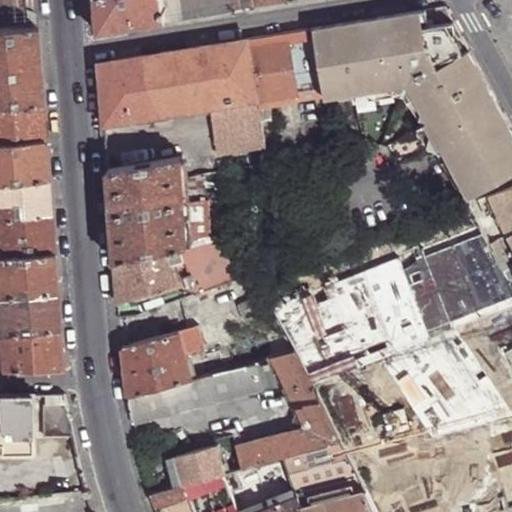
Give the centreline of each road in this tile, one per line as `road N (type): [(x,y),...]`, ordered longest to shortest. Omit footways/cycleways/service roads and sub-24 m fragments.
road 1 (tertiary): [(95,382),(67,50)]
road 2 (residential): [(67,50),(385,0)]
road 3 (tertiary): [(126,511),(95,382)]
